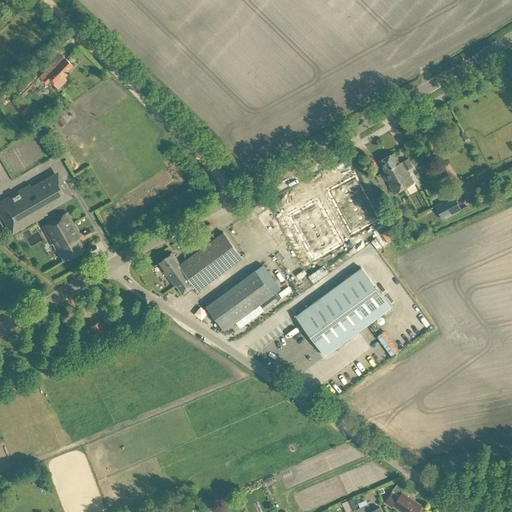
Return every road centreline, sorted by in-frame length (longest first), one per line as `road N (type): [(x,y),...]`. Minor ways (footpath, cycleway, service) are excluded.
road 1 (tertiary): [(114,263),(511,36)]
road 2 (unclassified): [(462,511),(127,281),(114,263)]
road 3 (track): [(233,195),(46,0)]
road 4 (tertiary): [(0,331),(114,263)]
